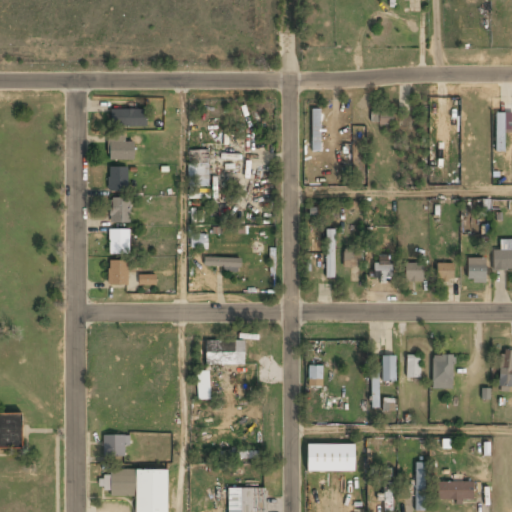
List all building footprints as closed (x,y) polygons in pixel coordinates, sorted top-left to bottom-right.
[(145,109),(111,109),(111,127),(145,127),(145,109)] [(321,109),(312,109),(312,151),(321,151),(321,109)] [(504,112),(495,112),(495,151),(504,151),(504,112)] [(379,124),(392,124),(392,115),(379,115),(379,124)] [(108,138),(108,161),(133,161),(133,138),(108,138)] [(108,168),(108,192),(127,192),(127,168),(108,168)] [(110,224),(129,224),(129,199),(110,199),(110,224)] [(334,230),(326,230),(326,279),(334,279),(334,230)] [(109,255),(129,255),(129,231),(109,231),(109,255)] [(190,248),(204,248),(205,234),(190,234),(190,248)] [(493,250),(493,270),(511,269),(511,240),(501,240),(501,250),(493,250)] [(359,251),(343,252),(344,268),(360,268),(359,251)] [(373,256),(373,279),(392,279),(392,256),(373,256)] [(485,282),(485,258),(467,258),(467,282),(485,282)] [(240,260),(205,260),(205,268),(240,268),(240,260)] [(128,261),(108,261),(108,287),(128,287),(128,261)] [(453,263),(436,263),(436,281),(453,281),(453,263)] [(404,283),(424,283),(424,264),(404,264),(404,283)] [(155,275),(138,277),(139,287),(156,285),(155,275)] [(205,367),(244,367),(244,342),(205,342),(205,367)] [(511,351),(499,351),(499,389),(511,389),(511,362),(511,351)] [(406,356),(406,379),(420,379),(420,356),(406,356)] [(453,356),(433,356),(433,389),(453,389),(453,356)] [(395,357),(381,357),(381,383),(395,383),(395,357)] [(322,368),(309,368),(309,387),(322,387),(322,368)] [(208,373),(197,373),(197,401),(208,401),(208,373)] [(22,412),(0,412),(0,449),(22,449),(22,412)] [(103,436),(103,457),(125,457),(125,436),(103,436)] [(306,472),(354,472),(354,445),(306,445),(306,472)] [(416,511),(425,511),(425,463),(416,463),(416,511)] [(392,511),(392,470),(383,470),(383,511),(392,511)] [(166,511),(167,472),(99,472),(99,490),(108,490),(108,497),(136,497),(136,511),(166,511)] [(438,483),(438,501),(472,501),(472,483),(438,483)] [(265,511),(265,490),(227,490),(227,511),(265,511)]
